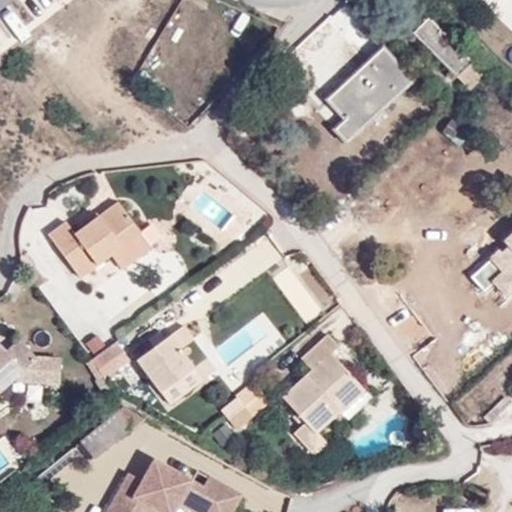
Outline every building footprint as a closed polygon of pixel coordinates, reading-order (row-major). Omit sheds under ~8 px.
[(427,17),(412,31),(449,68),(456,75),(470,88),(483,74),(427,17)] [(344,116),(366,95),(380,109),(412,79),(382,46),(327,99),(344,116)] [(445,73),(452,80),(456,75),(449,68),(445,73)] [(156,99),(162,93),(143,74),(137,80),(156,99)] [(333,127),(345,141),(380,109),(366,95),(344,116),(333,127)] [(347,221),(355,233),(385,212),(377,200),(347,221)] [(79,278),(112,254),(140,234),(117,201),(74,232),(65,221),(48,233),(79,278)] [(367,249),(396,228),(385,212),(355,233),(367,249)] [(121,268),(150,247),(140,234),(112,254),(121,268)] [(183,326),(137,359),(161,392),(194,368),(180,348),(193,339),(183,326)] [(340,411),(331,400),(354,379),(332,354),(339,347),(328,334),(301,359),(312,371),(285,397),(317,432),(340,411)] [(0,388),(11,378),(59,382),(61,358),(36,356),(17,335),(3,348),(0,344),(0,388)] [(123,346),(91,362),(101,382),(133,366),(123,346)] [(170,405),(203,380),(194,368),(161,392),(170,405)] [(340,411),(363,389),(354,379),(331,400),(340,411)] [(236,396),(252,416),(268,402),(252,382),(236,396)] [(141,422),(122,409),(82,442),(95,458),(117,441),(127,433),(141,422)] [(232,437),(222,425),(210,435),(220,447),(232,437)] [(123,449),(134,441),(127,433),(117,441),(123,449)] [(174,471),(158,463),(150,478),(174,471)] [(212,481),(207,489),(174,471),(150,478),(145,487),(132,479),(113,511),(162,511),(163,511),(171,496),(186,504),(201,511),(235,511),(243,498),(212,481)] [(163,511),(165,511),(182,511),(186,504),(171,496),(163,511)]
